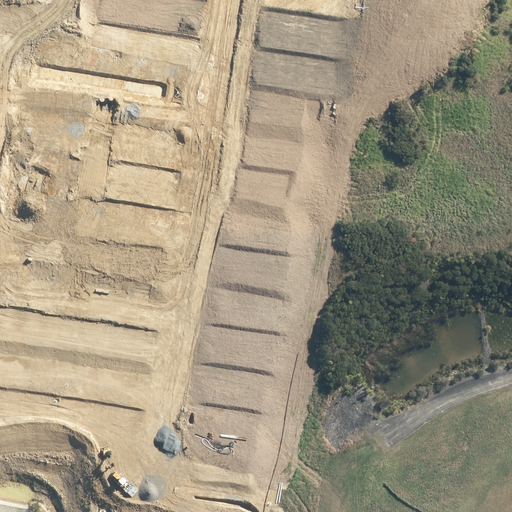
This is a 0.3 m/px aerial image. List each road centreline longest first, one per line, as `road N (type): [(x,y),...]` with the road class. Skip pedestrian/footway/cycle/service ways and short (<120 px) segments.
road 1 (residential): [(236,0),(157,489)]
road 2 (residential): [(0,462),(157,489)]
road 3 (track): [(379,433),(511,365)]
